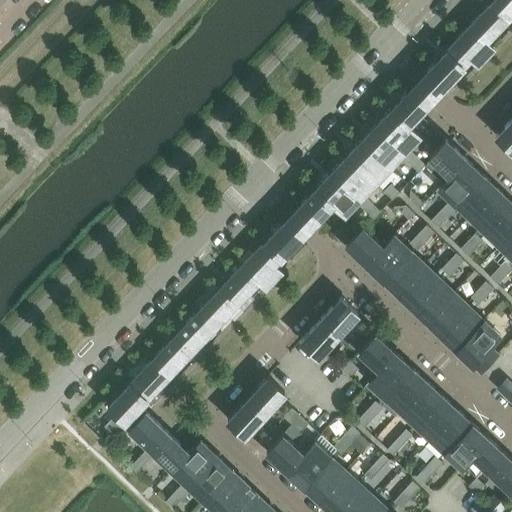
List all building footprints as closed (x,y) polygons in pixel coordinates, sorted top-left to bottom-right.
[(511,0),(492,0),(491,1),(508,17),(511,13),(511,0)] [(508,17),(491,1),(469,25),(486,40),(508,17)] [(486,40),(469,25),(446,48),(463,64),(470,57),(478,64),(494,47),(486,40)] [(446,48),(416,80),(433,96),(441,87),(447,81),(463,64),(446,48)] [(390,107),(407,123),(433,96),(416,80),(390,107)] [(447,81),(441,87),(449,94),(455,88),(447,81)] [(419,135),(407,123),(390,107),(376,123),(404,150),(401,154),(409,162),(417,155),(408,147),(419,135)] [(511,117),(496,135),(511,150),(511,117)] [(404,150),(376,123),(361,139),(389,166),(401,154),(404,150)] [(433,126),(423,136),(431,143),(440,133),(433,126)] [(432,157),(425,165),(443,181),(449,174),(450,175),(466,158),(445,137),(429,154),(432,157)] [(361,139),(346,154),(375,182),(389,166),(361,139)] [(360,197),(363,194),(375,182),(346,154),(331,170),(360,197)] [(409,162),(418,171),(425,163),(417,155),(409,162)] [(443,181),(438,186),(454,202),(482,173),(466,158),(450,175),(449,174),(443,181)] [(345,213),(356,201),(365,209),(372,202),(363,194),(360,197),(331,170),(316,186),(333,202),(344,213),(345,213)] [(482,173),(454,202),(469,216),(497,187),(483,174),(482,173)] [(390,183),(383,190),(392,198),(399,191),(390,183)] [(316,186),(288,215),(304,231),(333,202),(316,186)] [(497,187),(469,216),(484,230),(511,201),(497,187)] [(424,202),(410,189),(410,200),(418,208),(424,202)] [(447,201),(439,210),(447,218),(455,209),(447,201)] [(511,201),(484,230),(499,244),(511,229),(511,201)] [(374,218),(381,210),(372,202),(365,209),(374,218)] [(409,218),(414,212),(406,204),(394,205),(409,218)] [(438,227),(447,218),(439,210),(430,219),(438,227)] [(304,231),(288,215),(264,240),(281,256),(304,231)] [(342,221),(334,230),(341,238),(346,242),(356,230),(345,219),(342,221)] [(434,231),(426,224),(418,233),(425,240),(434,231)] [(356,230),(346,242),(367,262),(383,246),(382,245),(361,225),(356,230)] [(511,229),(499,244),(511,256),(511,229)] [(483,239),(475,232),(467,240),(475,247),(483,239)] [(383,246),(367,262),(383,277),(410,248),(394,233),(382,245),(383,246)] [(418,233),(409,241),(417,249),(425,240),(418,233)] [(281,270),(274,263),(281,256),(264,240),(242,264),(266,287),(281,270)] [(467,240),(460,247),(468,255),(475,247),(467,240)] [(410,248),(383,277),(393,287),(397,291),(425,262),(421,259),(410,248)] [(464,259),(456,252),(448,260),(456,267),(464,259)] [(448,260),(441,267),(445,271),(449,275),(456,267),(448,260)] [(511,267),(504,260),(497,268),(505,275),(511,267)] [(425,262),(397,291),(406,300),(412,305),(440,276),(434,271),(425,262)] [(266,287),(242,264),(219,287),(243,310),(243,309),(246,305),(241,301),(259,282),(265,287),(266,287)] [(497,268),(489,275),(497,283),(505,275),(497,268)] [(440,276),(412,305),(420,312),(427,319),(454,291),(447,284),(440,276)] [(493,287),(485,280),(478,288),(486,295),(493,287)] [(214,327),(233,307),(240,313),(243,310),(219,287),(197,311),(214,327)] [(478,288),(470,296),(478,303),(486,295),(478,288)] [(454,291),(427,319),(433,325),(442,333),(469,305),(460,296),(454,291)] [(357,311),(340,296),(320,318),(337,333),(357,311)] [(469,305),(442,333),(446,337),(456,348),(484,319),(473,309),(469,305)] [(175,334),(192,350),(195,346),(214,327),(197,311),(175,334)] [(317,355),(330,342),(337,333),(320,318),(300,339),(317,355)] [(484,319),(456,348),(481,371),(498,354),(498,353),(489,345),(500,334),(484,319)] [(374,332),(365,342),(358,349),(379,368),(395,351),(374,332)] [(358,349),(365,342),(356,333),(348,342),(357,351),(358,349)] [(188,354),(195,360),(199,356),(192,350),(175,334),(152,358),(169,374),(188,354)] [(195,346),(192,350),(199,356),(206,349),(200,343),(196,347),(195,346)] [(395,351),(379,368),(368,380),(385,396),(412,367),(395,351)] [(333,361),(342,369),(350,360),(349,359),(347,362),(339,355),(333,361)] [(147,397),(150,393),(169,374),(152,358),(130,381),(147,397)] [(350,376),(358,367),(350,360),(342,369),(350,376)] [(439,391),(412,367),(385,396),(412,421),(439,391)] [(284,391),(267,375),(247,397),(264,413),(284,391)] [(511,383),(505,378),(497,386),(511,400),(511,383)] [(140,404),(147,397),(130,381),(107,405),(124,421),(140,404)] [(457,408),(439,391),(412,421),(430,438),(457,408)] [(153,396),(150,393),(147,397),(153,404),(160,397),(156,393),(153,396)] [(227,419),(244,434),(264,413),(247,397),(227,419)] [(375,399),(366,409),(373,416),(383,406),(380,403),(375,399)] [(152,448),(168,431),(140,404),(124,421),(149,445),(139,455),(146,461),(155,451),(152,448)] [(291,406),(283,415),(292,424),(300,415),(291,406)] [(472,422),(457,408),(430,438),(445,451),(472,422)] [(366,409),(356,420),(361,424),(364,427),(373,416),(366,409)] [(122,421),(115,414),(104,426),(111,433),(122,421)] [(300,431),(308,422),(300,415),(292,424),(300,431)] [(266,431),(275,440),(282,432),(284,430),(275,422),(266,431)] [(473,454),(472,454),(488,436),(472,422),(445,451),(461,466),(473,454)] [(352,424),(343,434),(350,441),(360,431),(357,428),(352,424)] [(405,427),(396,438),(402,443),(411,433),(409,430),(405,427)] [(152,448),(155,451),(173,467),(188,451),(168,431),(152,448)] [(275,440),(266,450),(288,470),(304,453),(303,452),(282,432),(275,440)] [(343,434),(333,445),(338,449),(341,452),(350,441),(343,434)] [(473,454),(493,473),(509,456),(488,436),(472,454),(473,454)] [(396,438),(387,448),(390,451),(393,453),(402,443),(396,438)] [(216,454),(200,439),(188,451),(173,467),(185,479),(175,489),(183,496),(192,486),(189,483),(216,454)] [(304,453),(288,470),(304,484),(331,455),(314,440),(303,452),(304,453)] [(383,452),(373,463),(379,468),(389,458),(386,455),(383,452)] [(189,483),(192,486),(204,498),(232,469),(216,454),(189,483)] [(435,454),(426,465),(433,472),(443,461),(435,454)] [(130,465),(136,471),(146,461),(139,455),(130,465)] [(331,455),(304,484),(331,509),(358,480),(331,455)] [(511,490),(511,458),(509,456),(493,473),(511,490)] [(373,463),(364,473),(367,476),(370,478),(379,468),(373,463)] [(426,465),(416,475),(424,482),(433,472),(426,465)] [(219,511),(218,511),(246,482),(232,469),(204,498),(216,509),(212,511),(219,511)] [(484,483),(476,476),(468,485),(476,492),(484,483)] [(358,480),(331,509),(334,511),(361,511),(376,497),(358,480)] [(412,480),(403,490),(410,497),(420,486),(412,480)] [(218,511),(219,511),(246,511),(261,497),(246,482),(218,511)] [(166,499),(173,506),(183,496),(175,489),(166,499)] [(403,490),(393,500),(401,507),(410,497),(403,490)] [(494,495),(487,503),(497,511),(505,505),(494,495)] [(246,511),(273,511),(275,510),(261,497),(246,511)] [(361,511),(389,511),(391,510),(376,497),(361,511)]
